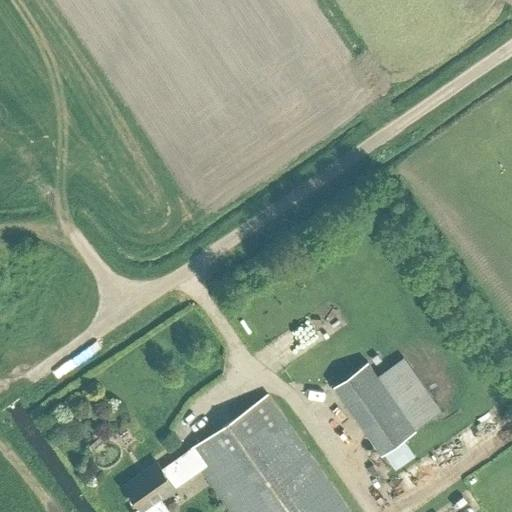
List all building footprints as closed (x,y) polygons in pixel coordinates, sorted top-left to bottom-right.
[(331,309),(343,327),(358,318),(346,299),(331,309)] [(376,353),(372,357),(375,362),(380,358),(376,353)] [(403,358),(378,376),(366,360),(333,383),(381,452),(414,429),(441,410),(403,358)] [(169,511),(159,497),(174,486),(170,479),(196,461),(231,511),(350,511),(267,393),(187,449),(188,449),(162,468),(157,461),(124,484),(138,503),(129,510),(130,511),(169,511)] [(422,488),(468,456),(463,449),(482,435),(476,427),(412,472),(422,488)]
